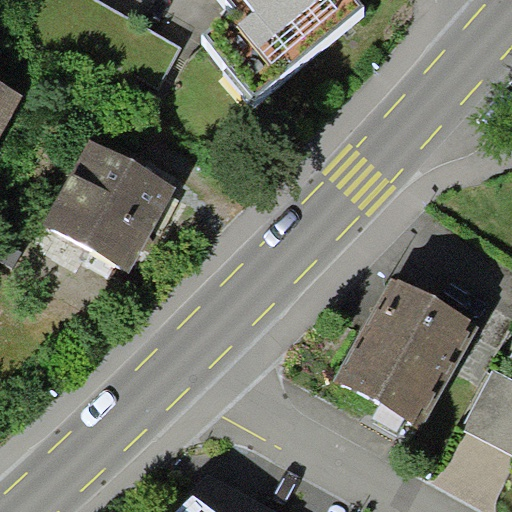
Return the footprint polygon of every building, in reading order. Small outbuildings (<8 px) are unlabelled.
[(179,52),(89,0),(45,0),(24,38),(146,108),(179,52)] [(255,105),(362,17),(347,0),(218,0),(237,22),(206,47),(255,105)] [(0,155),(26,107),(0,93),(0,155)] [(130,279),(177,193),(137,172),(91,147),(45,233),(130,279)] [(412,434),(473,333),(435,309),(393,284),(365,330),(374,335),(340,390),(412,434)] [(511,379),(495,371),(463,431),(511,456),(511,379)]
